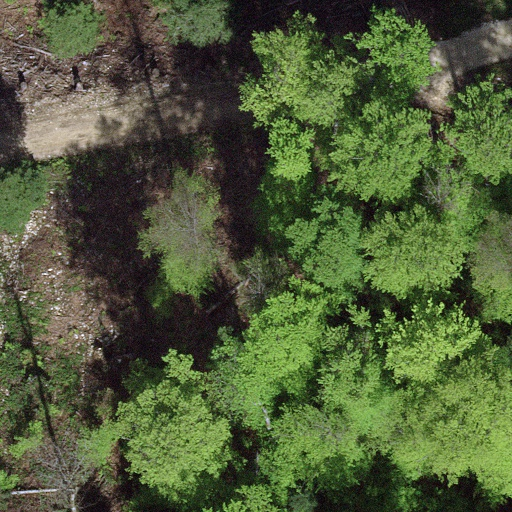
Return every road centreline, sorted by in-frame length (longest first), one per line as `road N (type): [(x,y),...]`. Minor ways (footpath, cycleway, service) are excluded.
road 1 (track): [(318,79),(0,150)]
road 2 (track): [(318,79),(511,20)]
road 3 (track): [(511,92),(318,79)]
